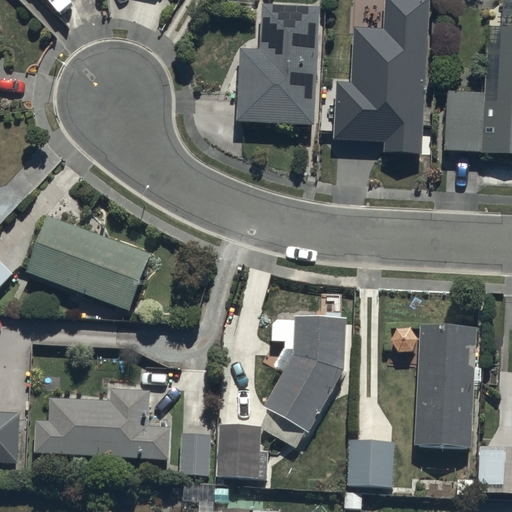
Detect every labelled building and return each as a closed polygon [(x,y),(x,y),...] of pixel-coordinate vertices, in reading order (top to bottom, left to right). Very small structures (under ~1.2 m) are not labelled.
[(329,0),(329,8),(373,10),(373,0),(329,0)] [(429,0),(384,0),(383,28),(354,26),(351,81),(336,80),(333,139),(385,142),(385,152),(421,154),(429,0)] [(511,154),(511,0),(492,0),(488,94),(446,92),(443,151),(511,154)] [(238,131),(315,136),(322,18),(262,15),(260,60),(242,59),(238,131)] [(148,254),(44,215),(25,272),(130,308),(148,254)] [(0,270),(0,295),(13,282),(0,270)] [(293,355),(263,406),(306,432),(344,370),(346,318),(294,317),(293,355)] [(473,327),(417,325),(413,444),(469,446),(473,327)] [(37,430),(36,462),(170,468),(171,438),(149,437),(150,402),(112,400),(112,411),(52,408),(51,431),(37,430)] [(0,471),(18,472),(21,423),(0,421),(0,471)] [(262,436),(220,434),(217,484),(268,486),(269,460),(261,460),(262,436)] [(212,445),(183,444),(182,481),(211,482),(212,445)] [(394,496),(396,451),(352,449),(350,494),(394,496)] [(214,511),(215,490),(192,490),(192,492),(183,492),(183,511),(214,511)]
